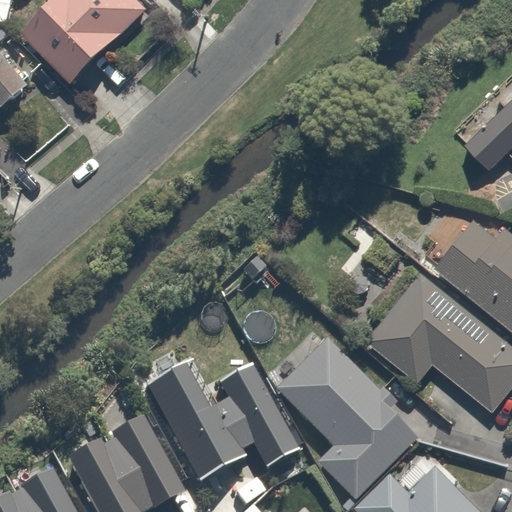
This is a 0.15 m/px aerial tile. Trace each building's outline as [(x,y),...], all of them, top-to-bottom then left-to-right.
[(149,10),(140,0),(48,0),(18,27),(67,82),(149,10)] [(0,99),(6,107),(31,85),(0,48),(0,99)] [(491,171),(511,150),(511,101),(465,146),(491,171)] [(511,227),(508,224),(499,235),(470,211),(431,260),(511,325),(511,227)] [(511,385),(511,343),(412,260),(367,313),(375,319),(359,339),(413,384),(433,360),(492,409),(511,385)] [(401,396),(331,327),(271,387),(329,445),(313,461),(351,498),(410,439),(384,413),(401,396)] [(183,367),(146,388),(197,484),(244,458),(240,452),(252,446),(264,470),(298,452),(251,368),(219,386),(226,399),(208,410),(183,367)] [(97,444),(64,461),(92,511),(170,511),(166,504),(181,496),(140,420),(108,438),(111,443),(99,449),(97,444)] [(405,486),(389,470),(347,511),(480,511),(430,462),(405,486)] [(5,497),(0,499),(0,511),(69,511),(48,473),(16,491),(18,494),(7,500),(5,497)]
